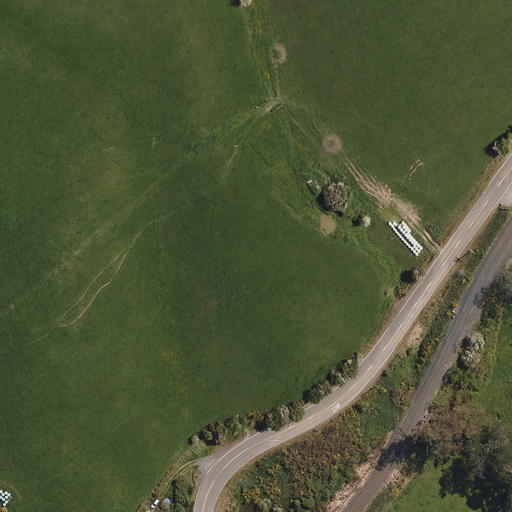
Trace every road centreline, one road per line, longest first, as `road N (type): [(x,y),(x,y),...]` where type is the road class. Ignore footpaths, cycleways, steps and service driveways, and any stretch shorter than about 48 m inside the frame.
road 1 (secondary): [(511,166),(369,369),(332,405)]
road 2 (secondary): [(202,511),(227,463),(332,405)]
